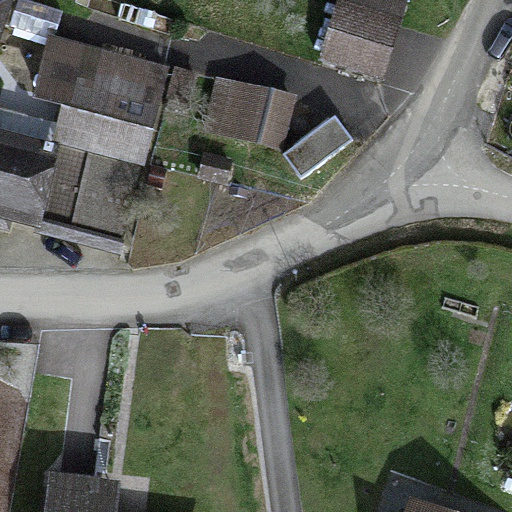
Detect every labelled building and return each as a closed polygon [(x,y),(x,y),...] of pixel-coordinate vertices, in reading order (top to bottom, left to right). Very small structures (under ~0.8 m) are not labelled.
[(413,11),(382,0),(345,0),(325,57),(389,80),(413,11)] [(183,66),(57,30),(37,96),(80,108),(72,137),(156,161),(183,66)] [(280,84),(214,72),(203,132),(269,144),(280,84)] [(86,149),(0,130),(0,214),(69,229),(86,149)] [(130,478),(52,468),(46,511),(142,511),(126,510),(130,478)] [(476,511),(419,490),(410,511),(476,511)]
